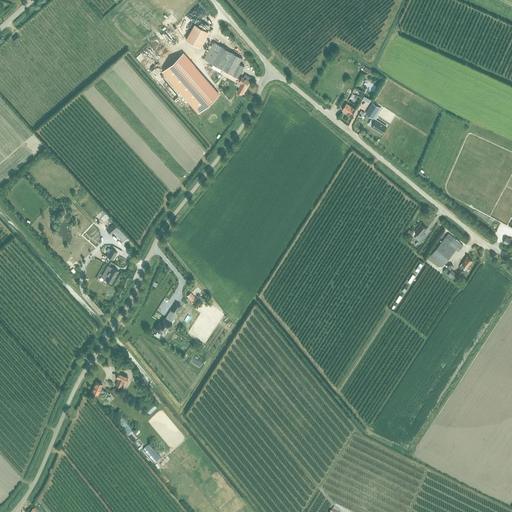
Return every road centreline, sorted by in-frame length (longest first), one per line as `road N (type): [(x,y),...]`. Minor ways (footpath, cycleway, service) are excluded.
road 1 (unclassified): [(14,511),(160,235),(238,133),(271,69)]
road 2 (unclassified): [(511,257),(271,69)]
